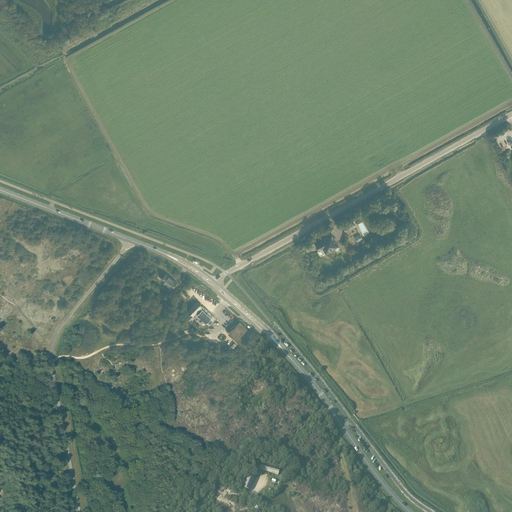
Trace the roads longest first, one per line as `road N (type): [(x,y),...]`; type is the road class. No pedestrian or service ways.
road 1 (unclassified): [(215,283),(511,115)]
road 2 (track): [(65,59),(150,211),(221,238),(241,266)]
road 3 (secondary): [(408,511),(292,361)]
road 4 (secondary): [(155,250),(0,190)]
